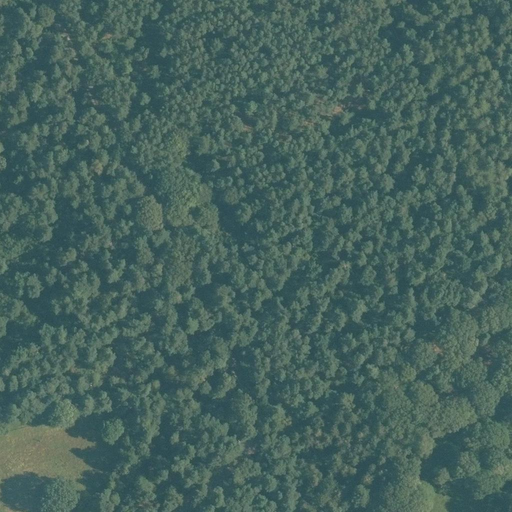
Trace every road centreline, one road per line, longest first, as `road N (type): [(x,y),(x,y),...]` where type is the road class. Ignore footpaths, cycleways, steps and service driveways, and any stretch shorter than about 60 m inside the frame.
road 1 (unclassified): [(184,511),(248,449),(256,425),(250,396),(44,0)]
road 2 (track): [(248,449),(271,443),(380,368),(511,266)]
